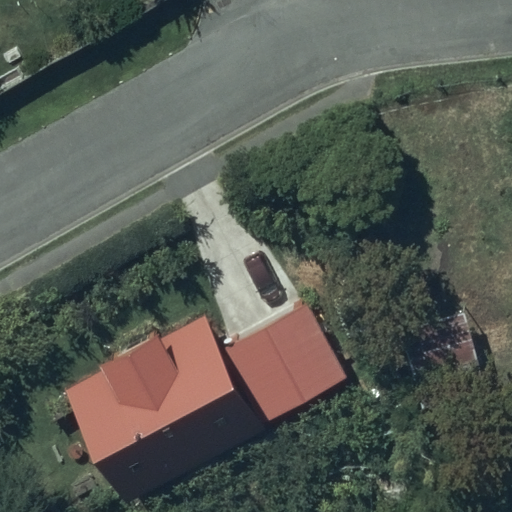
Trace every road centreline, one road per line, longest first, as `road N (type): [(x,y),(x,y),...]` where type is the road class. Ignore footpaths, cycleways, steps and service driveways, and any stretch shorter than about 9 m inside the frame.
road 1 (residential): [(0,210),(279,53)]
road 2 (residential): [(279,53),(355,30),(511,13)]
